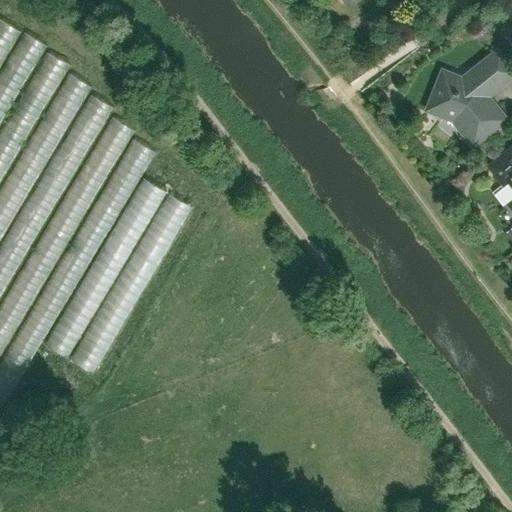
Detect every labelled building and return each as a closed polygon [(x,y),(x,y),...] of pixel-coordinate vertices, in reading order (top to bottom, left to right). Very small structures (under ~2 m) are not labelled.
[(338,0),(347,11),(359,0),(338,0)] [(0,176),(61,59),(41,49),(43,44),(17,30),(18,29),(0,20),(0,176)] [(471,150),(509,123),(492,100),(511,85),(511,69),(499,50),(462,77),(443,70),(426,114),(452,123),(471,150)] [(68,76),(47,115),(63,124),(85,85),(68,76)] [(71,126),(86,137),(106,107),(91,97),(71,126)] [(98,151),(116,156),(126,126),(108,120),(98,151)] [(511,146),(479,173),(511,213),(511,146)]
